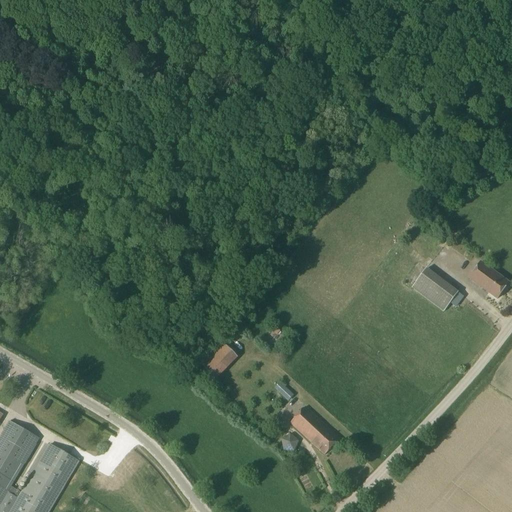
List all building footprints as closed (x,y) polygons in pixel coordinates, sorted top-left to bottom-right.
[(469,279),(497,300),(509,284),(481,264),(469,279)] [(412,289),(444,313),(458,293),(427,269),(412,289)] [(201,366),(216,381),(238,358),(223,343),(201,366)] [(279,393),(288,402),(294,396),(285,387),(279,393)] [(291,424),(325,456),(339,440),(305,408),(291,424)] [(38,440),(10,423),(0,440),(0,511),(49,511),(78,463),(49,446),(21,494),(11,488),(38,440)] [(283,451),(294,452),(299,442),(291,435),(282,440),(283,451)]
